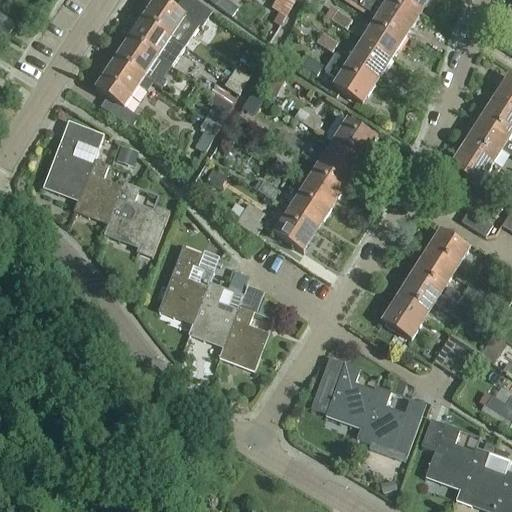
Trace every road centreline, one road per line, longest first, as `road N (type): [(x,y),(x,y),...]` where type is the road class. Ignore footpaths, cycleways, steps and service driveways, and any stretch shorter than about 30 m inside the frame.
road 1 (residential): [(484,0),(408,202),(253,447)]
road 2 (residential): [(253,447),(179,397),(67,260),(0,211)]
road 3 (residential): [(0,166),(106,0)]
road 4 (residential): [(363,511),(253,447)]
